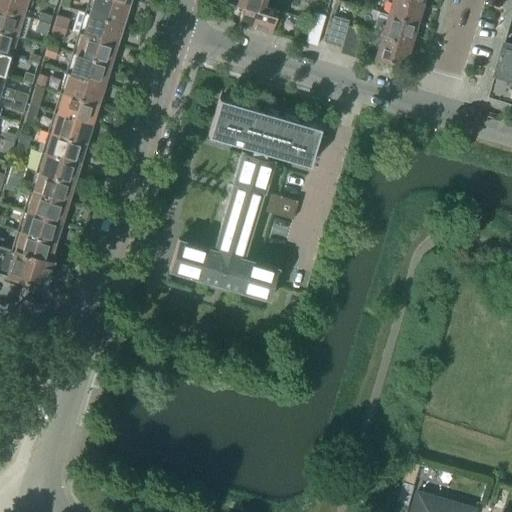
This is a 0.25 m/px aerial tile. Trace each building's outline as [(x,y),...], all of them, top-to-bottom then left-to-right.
[(0,0),(0,10),(20,17),(25,0),(0,0)] [(112,0),(91,0),(88,14),(124,25),(128,12),(126,9),(125,9),(127,4),(112,0)] [(392,0),(388,15),(388,16),(414,24),(421,2),(412,0),(392,0)] [(244,7),(242,6),(237,23),(270,32),(277,11),(263,6),(246,1),(244,7)] [(20,17),(0,10),(0,31),(14,36),(24,39),(29,20),(20,17)] [(41,12),(38,21),(39,22),(49,24),(52,16),(41,12)] [(314,12),(311,22),(322,25),(325,16),(314,12)] [(374,29),(373,33),(382,36),(408,44),(414,24),(388,16),(388,15),(379,12),(374,29)] [(88,14),(81,34),(115,44),(116,39),(117,39),(120,38),(124,25),(88,14)] [(56,15),(53,26),(65,29),(68,19),(56,15)] [(325,42),(341,47),(347,25),(348,20),(333,15),(325,42)] [(39,22),(38,21),(34,32),(46,35),(49,24),(39,22)] [(322,25),(311,22),(305,43),(316,46),(322,25)] [(347,25),(341,47),(339,52),(354,57),(362,30),(347,25)] [(65,29),(53,26),(50,33),(63,37),(65,29)] [(0,54),(8,57),(14,36),(0,31),(0,54)] [(81,34),(75,53),(112,64),(116,51),(114,49),(113,48),(115,44),(81,34)] [(408,44),(382,36),(376,57),(402,65),(408,44)] [(511,44),(505,42),(495,75),(511,80),(511,44)] [(29,53),(27,62),(36,65),(39,56),(29,53)] [(75,53),(69,74),(102,84),(104,79),(108,78),(112,64),(75,53)] [(0,75),(2,76),(8,57),(0,54),(0,75)] [(24,72),(21,82),(30,85),(33,75),(24,72)] [(69,74),(63,94),(99,105),(103,92),(101,89),(100,89),(102,84),(69,74)] [(0,95),(12,99),(14,92),(0,87),(0,84),(2,76),(0,75),(0,95)] [(35,86),(29,105),(37,108),(43,89),(35,86)] [(14,92),(12,99),(25,103),(27,96),(18,93),(14,92)] [(63,94),(57,113),(90,123),(92,118),(92,119),(95,118),(99,105),(63,94)] [(0,104),(9,107),(12,99),(0,95),(0,104)] [(219,98),(208,135),(229,142),(231,136),(289,153),(287,159),(309,166),(320,128),(219,98)] [(25,103),(12,99),(9,107),(13,108),(22,111),(25,103)] [(37,108),(29,105),(23,124),(31,127),(37,108)] [(57,113),(51,132),(87,143),(91,131),(89,129),(88,128),(90,123),(57,113)] [(6,132),(3,140),(13,143),(15,135),(6,132)] [(37,151),(45,153),(78,163),(79,158),(80,158),(83,157),(87,143),(51,132),(47,145),(40,143),(37,151)] [(20,134),(17,145),(26,148),(32,149),(35,139),(20,134)] [(13,143),(3,140),(1,148),(10,151),(13,143)] [(26,148),(17,145),(15,151),(24,154),(26,148)] [(229,196),(219,229),(248,238),(257,209),(272,213),(271,217),(290,223),(291,223),(298,201),(263,191),(272,160),(241,151),(232,182),(233,183),(232,186),(231,187),(231,189),(230,193),(229,194),(229,196)] [(45,153),(39,172),(75,183),(79,170),(77,168),(76,168),(78,163),(45,153)] [(11,164),(5,183),(14,186),(20,188),(25,169),(11,164)] [(39,172),(33,192),(66,202),(67,197),(68,198),(71,197),(75,183),(39,172)] [(14,186),(5,183),(2,192),(12,195),(14,186)] [(33,192),(27,212),(63,223),(67,210),(65,208),(64,207),(66,202),(33,192)] [(27,212),(21,231),(54,241),(55,237),(56,237),(59,236),(63,223),(27,212)] [(248,238),(219,229),(213,249),(207,247),(178,239),(168,270),(207,282),(210,282),(211,283),(245,293),(246,293),(268,299),(277,268),(276,268),(250,260),(242,258),(244,252),(248,238)] [(21,231),(14,252),(48,261),(49,255),(50,255),(53,254),(56,245),(54,243),(53,243),(54,241),(21,231)] [(51,262),(48,261),(14,252),(1,247),(0,247),(0,273),(42,286),(44,284),(51,262)] [(401,482),(395,502),(407,505),(413,485),(401,482)] [(409,511),(473,511),(474,509),(416,492),(409,511)]
